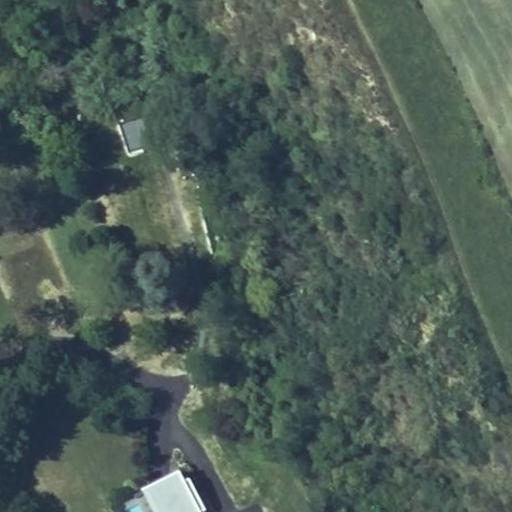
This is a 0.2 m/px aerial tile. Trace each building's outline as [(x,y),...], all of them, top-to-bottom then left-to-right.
[(170,111),(155,115),(162,141),(178,136),(170,111)] [(162,141),(155,115),(125,123),(133,149),(162,141)] [(123,172),(97,179),(102,196),(110,193),(124,240),(155,232),(158,241),(159,245),(177,242),(167,200),(149,206),(141,180),(128,184),(123,172)] [(110,193),(102,196),(118,251),(158,241),(155,232),(124,240),(110,193)] [(195,511),(177,477),(138,497),(145,511),(195,511)]
